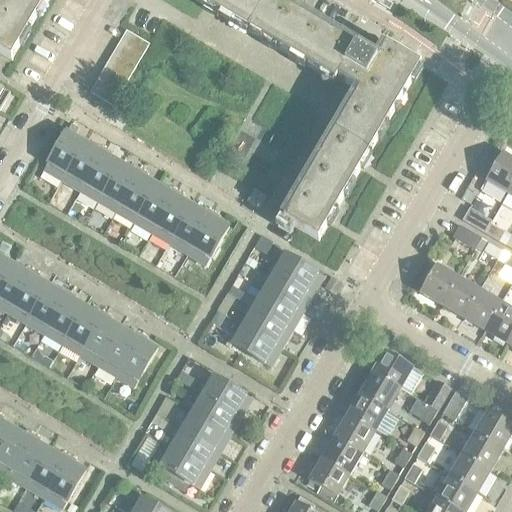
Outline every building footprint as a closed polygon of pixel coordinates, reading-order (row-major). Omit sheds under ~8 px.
[(1,0),(0,2),(0,55),(11,62),(47,0),(1,0)] [(191,0),(203,7),(335,84),(337,80),(359,93),(330,144),(284,222),(296,229),(318,242),(328,225),(332,218),(360,170),(364,164),(420,69),(420,68),(386,47),(386,48),(378,43),(375,41),(374,43),(369,40),(370,38),(367,37),(363,34),(354,49),(269,0),(191,0)] [(127,32),(121,42),(143,55),(149,45),(127,32)] [(121,42),(115,52),(137,66),(143,55),(121,42)] [(115,52),(108,63),(131,76),(137,66),(115,52)] [(108,63),(102,73),(125,86),(131,76),(108,63)] [(102,73),(96,83),(119,96),(125,86),(102,73)] [(96,83),(90,94),(112,107),(119,96),(96,83)] [(0,110),(10,94),(0,88),(0,110)] [(66,133),(43,172),(62,183),(85,144),(74,138),(76,134),(78,130),(71,126),(69,129),(67,134),(66,133)] [(85,144),(62,183),(79,194),(105,150),(98,146),(96,150),(85,144)] [(105,150),(79,194),(97,204),(120,165),(110,159),(112,155),(105,150)] [(507,195),(511,187),(511,160),(501,155),(485,182),(507,195)] [(120,165),(97,204),(115,215),(141,171),(134,167),(132,172),(120,165)] [(141,171),(115,215),(133,225),(156,186),(146,180),(148,176),(141,171)] [(156,186),(133,225),(151,236),(177,193),(170,189),(167,193),(156,186)] [(265,198),(254,191),(247,203),(258,210),(261,205),(265,198)] [(177,193),(151,236),(169,246),(192,207),(182,201),(184,197),(177,193)] [(192,207),(169,246),(187,257),(212,214),(206,210),(203,214),(192,207)] [(469,210),(462,222),(485,235),(490,225),(490,224),(491,222),(469,210)] [(212,214),(187,257),(205,268),(229,228),(227,227),(227,228),(218,222),(220,218),(212,214)] [(504,233),(490,225),(485,235),(498,243),(504,233)] [(481,239),(458,226),(451,239),(473,252),(481,239)] [(497,262),(502,252),(487,243),(482,253),(497,262)] [(0,288),(13,266),(2,260),(4,255),(0,252),(0,288)] [(269,272),(313,297),(324,279),(284,255),(277,267),(273,264),(269,272)] [(511,270),(511,257),(509,256),(503,266),(511,270)] [(0,288),(0,311),(8,316),(33,272),(26,268),(24,272),(13,266),(0,288)] [(419,294),(442,308),(458,280),(436,267),(419,294)] [(8,316),(26,326),(49,287),(38,281),(40,277),(33,272),(8,316)] [(302,315),(313,297),(269,272),(265,279),(269,281),(263,292),(302,315)] [(458,280),(442,308),(464,320),(485,284),(483,283),(478,292),(458,280)] [(464,320),(485,333),(502,305),(488,297),(492,289),(485,284),(464,320)] [(60,293),(49,287),(26,326),(44,337),(69,293),(62,289),(60,293)] [(248,307),(292,333),(302,315),(263,292),(256,302),(253,300),(248,307)] [(44,337),(62,347),(85,308),(74,302),(76,298),(69,293),(44,337)] [(511,335),(511,311),(502,305),(485,333),(506,345),(511,335)] [(242,328),(281,351),(292,333),(248,307),(244,315),(248,317),(242,328)] [(62,347),(79,358),(105,314),(98,311),(96,315),(85,308),(62,347)] [(79,358),(97,368),(120,329),(110,323),(112,319),(105,314),(79,358)] [(242,328),(236,338),(232,336),(227,344),(231,346),(270,369),(281,351),(242,328)] [(132,336),(120,329),(97,368),(115,379),(141,335),(134,332),(132,336)] [(148,340),(141,335),(115,379),(134,390),(157,350),(156,349),(156,350),(146,344),(148,340)] [(385,353),(372,375),(400,391),(412,369),(385,353)] [(387,413),(400,391),(372,375),(359,396),(387,413)] [(212,378),(206,389),(202,387),(198,394),(241,419),(252,401),(212,378)] [(427,408),(436,413),(437,413),(449,391),(437,384),(425,406),(427,408)] [(231,437),(241,419),(198,394),(194,401),(197,403),(191,414),(231,437)] [(455,394),(442,415),(454,422),(467,401),(455,394)] [(374,434),(387,413),(359,396),(347,418),(374,434)] [(436,413),(427,408),(419,421),(428,426),(436,413)] [(502,452),(511,434),(511,427),(487,413),(474,435),(502,452)] [(231,437),(191,414),(185,424),(181,422),(177,430),(220,455),(231,437)] [(5,419),(0,416),(0,451),(13,430),(3,423),(5,419)] [(361,456),(374,434),(347,418),(334,440),(361,456)] [(446,428),(438,423),(430,437),(438,442),(446,428)] [(416,448),(424,434),(415,429),(407,443),(416,448)] [(0,451),(0,474),(8,479),(33,436),(27,432),(24,436),(13,430),(0,451)] [(210,473),(220,455),(177,430),(173,437),(176,439),(170,450),(210,473)] [(489,473),(502,452),(474,435),(462,457),(489,473)] [(8,479),(26,490),(49,451),(39,445),(41,441),(33,436),(8,479)] [(349,478),(361,456),(334,440),(321,461),(349,478)] [(434,450),(425,445),(417,459),(426,464),(434,450)] [(199,492),(210,473),(170,450),(164,461),(160,458),(152,472),(163,479),(164,478),(174,483),(176,478),(199,492)] [(394,465),(403,470),(411,456),(402,450),(394,465)] [(60,457),(49,451),(26,490),(44,500),(69,457),(63,453),(60,457)] [(77,462),(69,457),(44,500),(62,511),(86,472),(84,471),(75,466),(77,462)] [(477,495),(489,473),(462,457),(449,478),(477,495)] [(333,505),(349,478),(321,461),(308,483),(320,490),(317,495),(333,505)] [(421,471),(413,466),(404,480),(413,485),(421,471)] [(381,487),(390,492),(398,477),(390,472),(381,487)] [(466,511),(477,495),(449,478),(436,500),(456,511),(466,511)] [(409,492),(400,488),(392,501),(401,506),(409,492)] [(368,508),(375,511),(377,511),(386,499),(377,494),(368,508)] [(127,511),(162,511),(141,499),(134,511),(130,509),(127,511)] [(299,499),(291,511),(310,511),(314,507),(299,499)] [(456,511),(436,500),(429,511),(456,511)]
